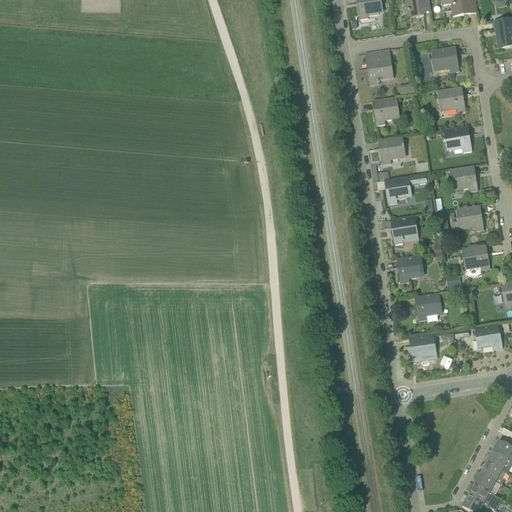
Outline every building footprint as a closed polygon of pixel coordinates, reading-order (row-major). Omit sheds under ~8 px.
[(378,7),(382,7),(381,0),(357,0),(359,8),(357,8),(360,22),(369,20),(368,17),(379,15),(378,7)] [(404,0),(408,20),(424,18),(424,15),(430,14),(428,0),(404,0)] [(451,6),(453,18),(464,17),(464,16),(468,15),(468,16),(477,15),(474,0),(441,0),(443,7),(451,6)] [(507,2),(501,0),(498,8),(501,9),(505,8),(507,2)] [(503,49),(511,47),(511,20),(494,23),(498,44),(502,43),(503,49)] [(454,50),(431,53),(434,74),(450,71),(450,75),(460,73),(457,60),(456,60),(454,50)] [(394,80),(391,60),(390,52),(367,55),(369,73),(368,74),(370,87),(379,86),(379,83),(394,80)] [(456,115),(466,113),(464,100),(462,100),(460,90),(437,93),(440,114),(456,111),(456,115)] [(374,114),(376,127),(385,126),(385,122),(400,120),(397,100),(374,103),(376,113),(374,114)] [(466,129),(457,131),(443,133),(447,154),(462,151),(463,154),(472,153),(470,139),(468,139),(466,129)] [(380,153),(382,167),(392,166),(391,162),(406,160),(403,139),(380,143),(382,153),(380,153)] [(469,194),(478,192),(476,179),(474,179),(473,169),(450,172),(453,193),(468,190),(469,194)] [(388,174),(378,175),(380,182),(389,181),(388,174)] [(426,176),(416,177),(418,187),(428,186),(426,176)] [(412,199),(409,179),(386,182),(388,192),(386,193),(388,207),(398,205),(397,202),(412,199)] [(428,213),(434,212),(432,200),(425,201),(428,213)] [(474,230),(475,233),(484,232),(482,218),(480,219),(479,208),(456,212),(457,219),(452,220),(453,225),(458,225),(459,233),(474,230)] [(392,232),(394,246),(404,245),(404,241),(418,239),(415,219),(392,222),(394,232),(392,232)] [(433,248),(435,255),(442,254),(440,246),(433,248)] [(490,272),(488,258),(484,258),(483,248),(462,251),(465,272),(480,270),(481,273),(490,272)] [(443,262),(442,254),(435,255),(436,263),(443,262)] [(398,272),(400,286),(410,284),(409,281),(425,278),(421,258),(398,261),(400,272),(398,272)] [(446,280),(448,292),(457,291),(457,288),(461,287),(460,278),(446,280)] [(511,283),(501,286),(504,306),(511,304),(511,283)] [(477,298),(476,291),(469,292),(470,299),(477,298)] [(439,295),(417,299),(418,309),(416,309),(418,323),(428,322),(427,318),(442,316),(439,295)] [(503,351),(500,337),(497,337),(496,327),(474,330),(476,343),(472,344),(474,351),(493,348),(493,352),(503,351)] [(456,341),(463,339),(461,332),(455,333),(456,341)] [(445,346),(455,344),(453,336),(444,337),(445,346)] [(431,351),(436,350),(433,337),(411,340),(412,351),(411,351),(413,365),(429,362),(428,359),(433,358),(431,351)] [(500,435),(511,441),(511,439),(511,434),(503,430),(500,435)] [(511,448),(499,442),(493,453),(511,463),(511,448)] [(511,463),(493,453),(487,464),(506,475),(508,476),(509,473),(511,474),(511,463)] [(503,481),(506,475),(487,464),(481,475),(496,484),(502,487),(505,482),(503,481)] [(321,511),(331,511),(323,467),(314,468),(321,511)] [(475,487),(490,495),(490,494),(496,484),(481,475),(475,487)] [(490,495),(475,487),(469,497),(483,505),(490,509),(496,498),(495,497),(490,494),(490,495)] [(469,497),(462,509),(467,511),(479,511),(483,505),(469,497)]
